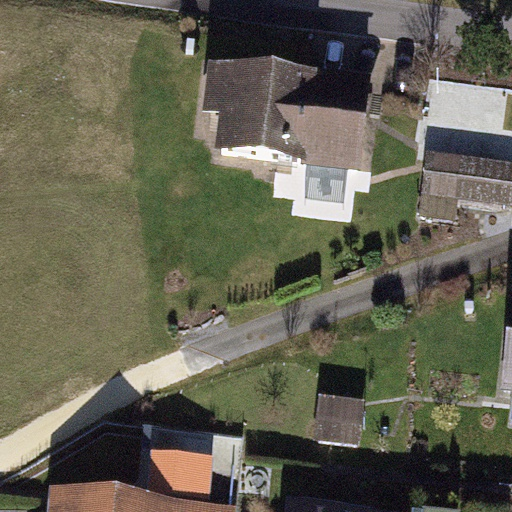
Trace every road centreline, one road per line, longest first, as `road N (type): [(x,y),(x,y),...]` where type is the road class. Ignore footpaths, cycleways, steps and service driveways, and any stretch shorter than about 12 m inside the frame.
road 1 (track): [(511,240),(192,367),(0,469)]
road 2 (residential): [(248,0),(511,35)]
